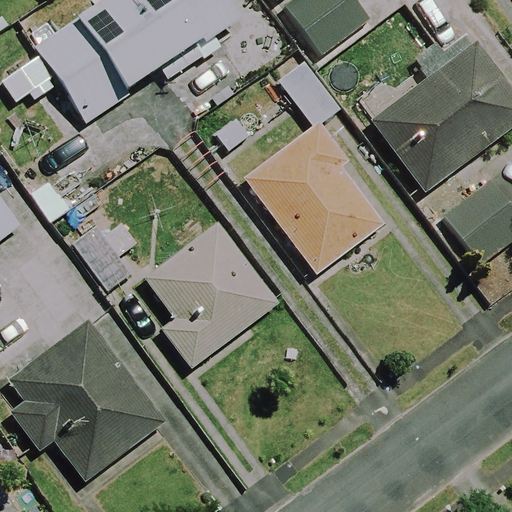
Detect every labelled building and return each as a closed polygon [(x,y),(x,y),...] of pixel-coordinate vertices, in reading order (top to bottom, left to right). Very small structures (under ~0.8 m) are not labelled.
[(235,26),(218,0),(102,0),(106,6),(32,55),(80,128),(235,26)] [(268,0),(309,54),(360,17),(347,0),(268,0)] [(511,134),(511,106),(473,51),(366,125),(418,200),(511,134)] [(273,89),(309,135),(336,115),(300,68),(273,89)] [(379,233),(309,135),(239,185),(310,283),(379,233)] [(511,243),(511,219),(490,188),(440,222),(473,270),(511,243)] [(0,243),(14,233),(0,213),(0,243)] [(121,283),(107,265),(124,251),(108,230),(91,245),(84,237),(67,251),(103,297),(121,283)] [(272,311),(212,232),(140,286),(168,324),(154,335),(186,376),(272,311)] [(134,383),(88,319),(0,382),(0,410),(36,460),(52,448),(80,487),(155,433),(124,391),(134,383)]
